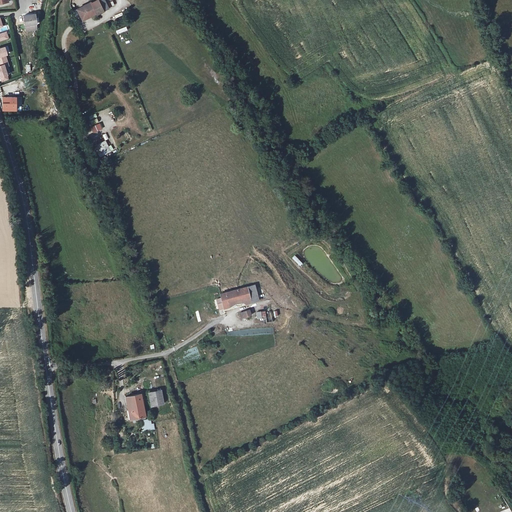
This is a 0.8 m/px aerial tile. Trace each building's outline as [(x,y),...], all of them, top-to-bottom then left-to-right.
[(99,0),(96,0),(92,2),(98,16),(106,12),(99,0)] [(83,22),(98,16),(92,2),(77,10),(83,22)] [(24,17),(25,25),(36,23),(35,15),(24,17)] [(0,42),(11,39),(8,31),(0,33),(0,27),(4,27),(1,17),(0,17),(0,42)] [(36,23),(25,25),(26,32),(37,30),(36,23)] [(7,46),(0,47),(0,82),(0,83),(11,80),(6,64),(9,63),(7,56),(10,55),(7,46)] [(3,97),(3,110),(16,110),(16,97),(3,97)] [(96,114),(89,116),(92,124),(99,122),(96,114)] [(90,127),(93,133),(103,128),(100,123),(90,127)] [(106,140),(93,145),(99,158),(111,152),(106,140)] [(240,289),(242,300),(246,304),(252,302),(271,304),(273,304),(255,280),(248,287),(240,289)] [(240,289),(225,293),(230,307),(236,302),(242,300),(240,289)] [(220,294),(221,298),(225,309),(230,307),(225,293),(220,294)] [(225,309),(221,298),(216,300),(220,310),(225,309)] [(157,362),(149,367),(152,372),(160,367),(157,362)] [(163,389),(149,392),(152,406),(166,403),(163,389)] [(141,394),(127,397),(132,419),(146,416),(141,394)] [(153,429),(150,419),(143,420),(146,431),(153,429)]
